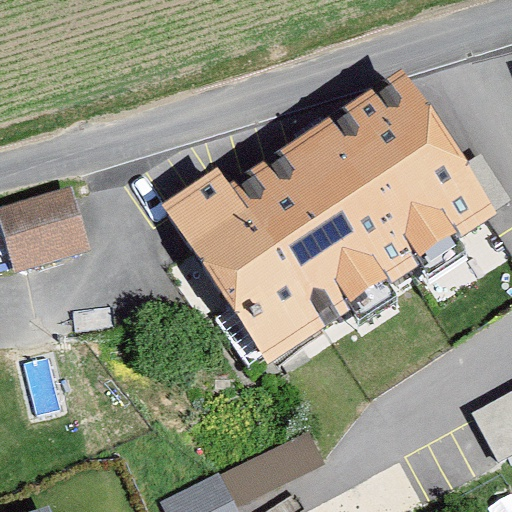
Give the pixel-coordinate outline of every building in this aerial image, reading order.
[(493,212),(395,74),(231,184),(220,171),(171,200),(269,366),(493,212)] [(73,196),(0,216),(0,221),(17,282),(92,261),(73,196)] [(511,461),(511,400),(473,422),(499,469),(511,461)] [(310,432),(226,470),(242,507),(327,470),(310,432)] [(162,498),(167,511),(239,511),(223,472),(162,498)]
